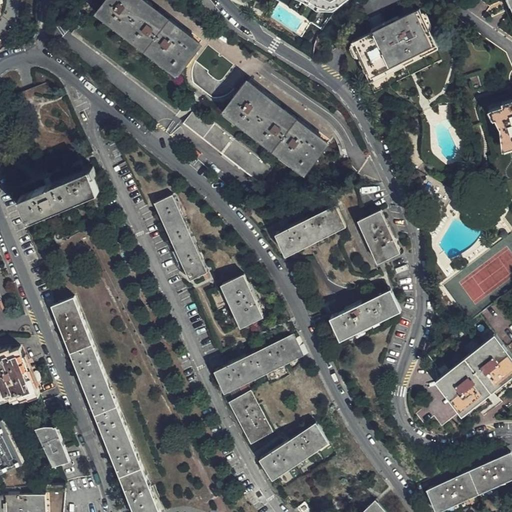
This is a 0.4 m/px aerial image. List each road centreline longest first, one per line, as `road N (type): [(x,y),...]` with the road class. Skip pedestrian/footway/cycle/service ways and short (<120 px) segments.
road 1 (residential): [(419,511),(331,379),(251,231),(47,60),(18,58),(0,69)]
road 2 (residential): [(222,0),(333,82),(371,133),(416,243),(419,305),(397,395),(403,424),(443,444),(511,432)]
road 3 (residential): [(0,215),(116,511)]
